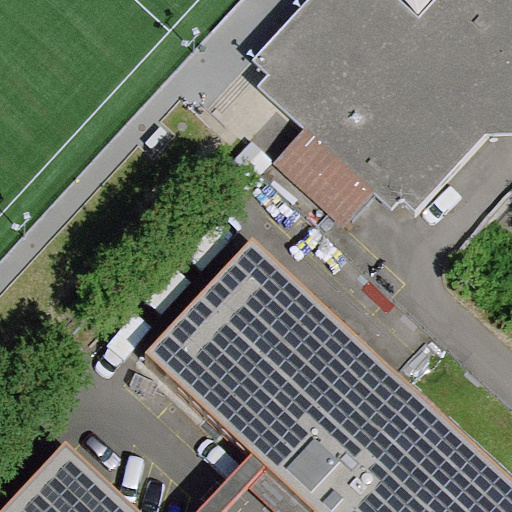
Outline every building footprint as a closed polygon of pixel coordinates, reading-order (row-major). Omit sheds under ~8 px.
[(391,218),(405,204),(288,100),(369,18),(450,91),(468,73),(428,35),(459,0),(444,0),(421,26),(390,0),(318,0),(253,72),(269,85),(259,96),(305,139),(375,203),(391,218)] [(511,0),(459,0),(428,35),(468,73),(450,91),(369,18),(288,100),(405,204),(418,216),(488,140),(511,112),(511,0)] [(511,112),(488,140),(511,139),(511,112)] [(375,203),(305,139),(289,155),(275,170),(345,234),(358,220),(375,203)] [(511,511),(511,491),(258,251),(153,368),(256,464),(271,479),(306,511),(511,511)] [(131,511),(70,455),(14,511),(131,511)] [(224,497),(209,511),(238,511),(239,511),(271,479),(256,464),(224,497)]
